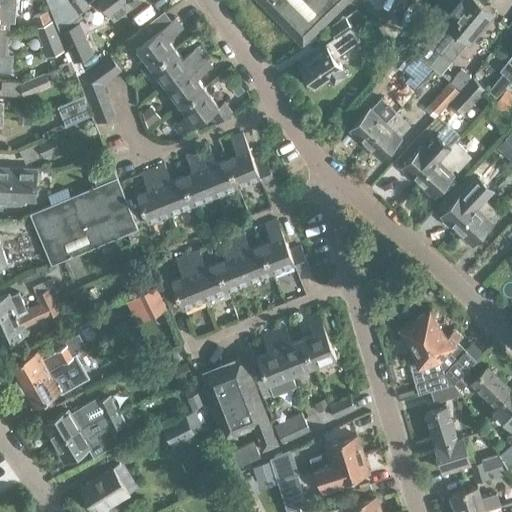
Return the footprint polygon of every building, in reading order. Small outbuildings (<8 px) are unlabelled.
[(86,0),(71,0),(53,14),(59,31),(80,21),(78,12),(89,4),(86,0)] [(99,0),(114,20),(142,0),(141,0),(99,0)] [(458,0),(441,21),(444,23),(430,40),(418,30),(406,45),(430,65),(481,1),(479,0),(458,0)] [(484,4),(481,1),(430,65),(435,69),(440,73),(466,42),(469,44),(495,13),(491,10),(490,3),(484,4)] [(167,39),(181,28),(167,8),(166,7),(122,41),(130,51),(135,47),(149,66),(173,48),(167,39)] [(37,27),(52,21),(47,9),(32,15),(37,27)] [(336,56),(361,38),(353,26),(352,24),(345,15),(329,27),(335,35),(297,62),(315,88),(329,77),(334,83),(346,74),(342,68),(344,67),(336,56)] [(52,21),(37,27),(47,51),(62,45),(52,21)] [(59,31),(73,62),(93,53),(80,21),(59,31)] [(0,69),(11,70),(12,54),(6,53),(7,31),(9,31),(9,30),(0,29),(0,69)] [(430,65),(406,45),(394,61),(401,67),(400,68),(409,75),(403,81),(414,91),(435,69),(430,65)] [(176,47),(151,66),(165,85),(205,55),(197,46),(183,57),(176,47)] [(101,57),(98,60),(110,77),(122,69),(108,52),(101,57)] [(511,53),(500,70),(503,72),(488,89),(496,97),(501,91),(511,76),(511,53)] [(212,65),(205,55),(165,85),(180,105),(205,86),(198,76),(212,65)] [(98,60),(77,75),(103,83),(110,77),(98,60)] [(450,81),(459,90),(471,76),(461,67),(453,77),(450,81)] [(51,84),(45,72),(19,83),(24,95),(51,84)] [(107,93),(103,83),(77,75),(88,101),(107,93)] [(464,112),(486,88),(473,76),(450,100),(464,112)] [(237,95),(244,90),(238,81),(231,86),(237,95)] [(205,86),(180,105),(186,113),(172,124),(180,135),(207,115),(214,124),(232,110),(225,100),(219,105),(205,86)] [(57,105),(66,125),(92,114),(84,93),(57,105)] [(107,93),(88,101),(92,112),(111,104),(107,93)] [(365,144),(396,110),(381,96),(371,107),(371,106),(349,129),(365,144)] [(116,115),(111,104),(92,112),(96,123),(116,115)] [(500,137),(511,123),(511,122),(496,108),(484,122),(500,137)] [(411,124),(396,110),(365,144),(380,159),(402,136),(401,135),(411,124)] [(18,111),(18,123),(32,124),(33,112),(18,111)] [(425,141),(401,166),(417,181),(455,141),(460,136),(447,123),(437,134),(436,133),(427,143),(425,141)] [(511,160),(511,158),(511,129),(497,146),(511,160)] [(237,152),(226,157),(238,186),(260,177),(262,184),(275,179),(266,157),(254,161),(242,130),(229,136),(237,152)] [(37,142),(44,157),(60,149),(53,134),(37,142)] [(470,156),(455,141),(417,181),(433,196),(453,174),(449,171),(454,167),(457,170),(470,156)] [(209,144),(197,149),(216,195),(238,186),(226,157),(216,161),(209,144)] [(216,195),(197,149),(185,153),(191,170),(181,174),(193,204),(216,195)] [(96,184),(117,176),(109,157),(88,166),(96,184)] [(164,162),(152,166),(170,213),(193,204),(181,174),(171,179),(164,162)] [(0,164),(0,202),(22,203),(22,198),(36,198),(37,166),(0,164)] [(147,188),(136,192),(148,222),(170,213),(152,166),(140,171),(147,188)] [(490,192),(505,177),(501,173),(486,188),(490,192)] [(70,195),(51,203),(30,212),(52,264),(127,232),(138,227),(117,175),(117,176),(96,184),(71,194),(70,195)] [(450,225),(456,230),(489,193),(476,181),(462,195),(459,193),(439,216),(442,218),(442,221),(447,225),(450,225)] [(51,203),(70,195),(67,187),(48,195),(51,203)] [(485,199),(456,230),(461,235),(461,238),(466,242),(469,242),(472,245),(494,221),(490,218),(497,210),(485,199)] [(260,243),(272,272),(294,263),(297,270),(309,265),(300,243),(289,247),(277,217),(264,222),(271,239),(260,243)] [(142,238),(138,227),(127,232),(132,243),(142,238)] [(272,272),(260,243),(250,247),(243,230),(231,235),(250,281),(272,272)] [(227,256),(216,261),(228,290),(250,281),(231,235),(219,240),(227,256)] [(0,270),(1,270),(0,267),(0,266),(8,263),(0,239),(0,270)] [(100,245),(104,254),(116,249),(112,240),(100,245)] [(198,248),(187,253),(205,299),(208,305),(230,296),(228,290),(216,261),(205,265),(198,248)] [(205,299),(187,253),(175,257),(182,275),(171,279),(182,308),(205,299)] [(134,276),(147,270),(141,258),(129,264),(134,276)] [(167,308),(156,285),(132,296),(144,319),(167,308)] [(53,297),(48,287),(36,293),(40,302),(53,297)] [(0,319),(27,309),(19,291),(11,295),(9,292),(0,296),(0,319)] [(40,302),(27,309),(0,319),(0,344),(28,332),(24,325),(47,315),(46,312),(57,307),(53,297),(40,302)] [(430,307),(414,316),(454,383),(464,372),(464,371),(476,359),(467,350),(457,340),(461,335),(454,328),(448,335),(444,331),(430,307)] [(302,336),(314,364),(336,355),(318,310),(306,315),(312,332),(302,336)] [(414,316),(399,326),(413,350),(414,354),(408,356),(418,393),(430,389),(454,383),(414,316)] [(314,364),(302,336),(292,340),(285,323),(273,328),(291,373),(314,364)] [(291,373),(273,328),(261,333),(267,349),(257,354),(273,395),(296,386),(291,373)] [(467,350),(476,359),(492,343),(483,334),(467,350)] [(9,376),(14,380),(19,389),(83,354),(86,352),(80,339),(40,359),(36,352),(7,367),(8,370),(9,376)] [(243,354),(196,372),(222,440),(253,429),(262,450),(279,444),(243,354)] [(77,357),(19,389),(23,396),(22,401),(28,405),(29,407),(59,391),(61,394),(90,379),(77,357)] [(172,368),(178,381),(192,374),(186,361),(172,368)] [(511,388),(487,364),(470,381),(495,405),(511,388)] [(464,372),(454,383),(460,389),(471,378),(464,371),(464,372)] [(454,383),(430,389),(434,402),(462,394),(454,383)] [(511,387),(511,388),(495,405),(492,408),(511,428),(511,387)] [(192,409),(204,403),(198,391),(186,397),(192,409)] [(107,414),(118,408),(110,394),(100,399),(107,414)] [(335,417),(355,408),(349,395),(329,404),(335,417)] [(107,414),(100,399),(98,396),(72,411),(69,407),(42,424),(53,443),(81,426),(107,414)] [(314,402),(318,411),(319,411),(329,407),(328,406),(324,398),(314,402)] [(447,404),(425,411),(435,443),(458,436),(447,404)] [(119,411),(118,408),(107,414),(115,428),(125,423),(119,411)] [(310,429),(302,411),(274,424),(282,442),(310,429)] [(172,445),(195,433),(185,413),(162,425),(172,445)] [(115,428),(107,414),(81,426),(53,443),(64,462),(105,437),(104,435),(112,430),(115,428)] [(315,467),(364,452),(358,433),(324,443),(327,452),(309,457),(313,468),(315,467)] [(458,436),(435,443),(434,444),(443,471),(472,462),(463,434),(458,436)] [(261,454),(253,438),(230,449),(237,465),(261,454)] [(270,457),(271,459),(277,480),(298,473),(299,473),(291,447),(270,457)] [(364,452),(315,467),(323,492),(351,483),(349,478),(370,471),(364,452)] [(472,473),(486,469),(504,463),(498,452),(481,457),(482,461),(469,465),(472,473)] [(129,491),(139,486),(123,460),(113,466),(113,465),(79,486),(95,511),(98,511),(101,511),(114,511),(115,511),(111,504),(130,493),(129,491)] [(489,477),(486,469),(472,473),(475,482),(489,477)] [(246,498),(260,490),(252,474),(238,482),(246,498)] [(455,511),(473,511),(486,508),(478,484),(449,493),(455,511)] [(307,503),(303,490),(283,497),(287,509),(307,503)] [(327,511),(383,511),(377,493),(327,509),(327,511)]
